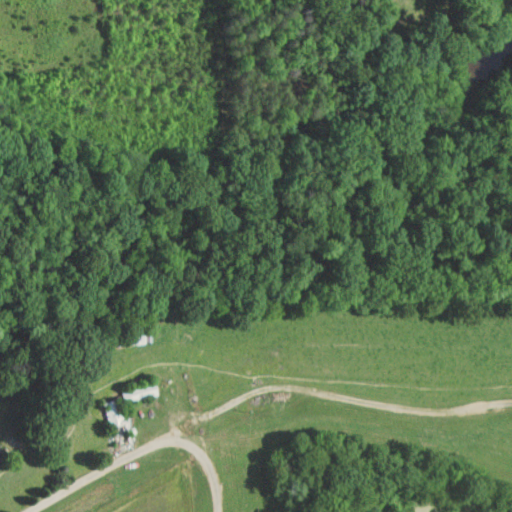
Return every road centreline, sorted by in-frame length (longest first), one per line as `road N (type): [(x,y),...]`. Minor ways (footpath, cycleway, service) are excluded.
road 1 (track): [(511,401),(446,412),(271,386),(193,421)]
road 2 (residential): [(193,421),(12,511)]
